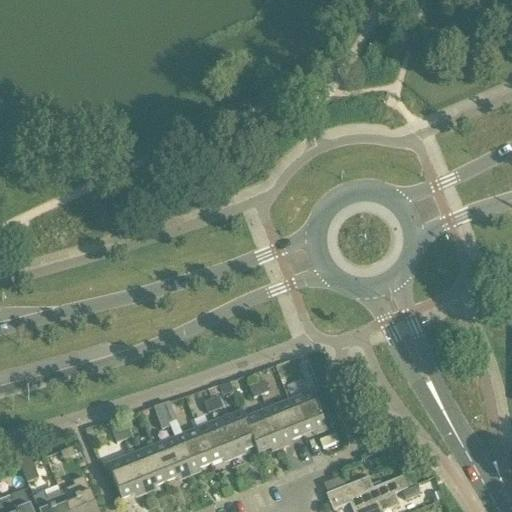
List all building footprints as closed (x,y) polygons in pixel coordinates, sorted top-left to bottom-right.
[(264,383),(256,386),(260,397),(268,394),(264,383)] [(256,386),(249,389),(253,400),(260,397),(256,386)] [(312,393),(289,402),(303,438),(319,431),(320,434),(327,432),(326,429),(334,426),(328,413),(321,416),(312,393)] [(218,399),(211,402),(215,413),(222,410),(218,399)] [(211,402),(203,405),(208,416),(215,413),(211,402)] [(289,402),(266,412),(281,450),(288,447),(287,444),(303,438),(289,402)] [(169,404),(161,407),(169,429),(176,426),(169,404)] [(161,407),(153,409),(162,432),(169,429),(161,407)] [(266,412),(245,420),(244,420),(255,447),(254,448),(257,456),(273,449),(275,452),(281,450),(266,412)] [(242,413),(219,422),(234,460),(240,457),(239,454),(254,448),(255,447),(244,420),(245,420),(242,413)] [(219,422),(196,431),(210,466),(226,459),(227,463),(234,460),(219,422)] [(126,428),(119,431),(123,442),(131,439),(126,428)] [(119,431),(112,434),(116,445),(123,442),(119,431)] [(196,431),(174,440),(189,478),(196,475),(194,472),(210,466),(196,431)] [(174,440),(152,449),(165,484),(181,477),(183,481),(189,478),(174,440)] [(393,446),(383,450),(388,461),(390,465),(400,460),(398,457),(393,446)] [(72,449),(60,454),(63,463),(75,458),(72,449)] [(152,449),(130,458),(145,496),(152,493),(150,490),(165,484),(152,449)] [(28,456),(17,461),(20,469),(32,464),(28,456)] [(130,458),(107,467),(120,502),(137,495),(138,499),(145,496),(130,458)] [(32,464),(20,469),(23,477),(35,472),(32,464)] [(35,472),(23,477),(27,485),(38,480),(35,472)] [(368,479),(326,496),(331,511),(334,511),(349,506),(351,511),(353,511),(393,496),(402,492),(415,487),(410,476),(404,479),(403,477),(372,490),(368,479)] [(73,488),(60,494),(66,511),(96,511),(84,479),(72,484),(73,488)] [(419,496),(420,496),(416,486),(415,487),(402,492),(405,502),(419,496)] [(13,501),(0,506),(0,508),(1,511),(30,511),(23,493),(11,497),(13,501)] [(44,495),(32,499),(37,511),(66,511),(60,494),(46,499),(44,495)] [(386,511),(398,508),(393,496),(353,511),(386,511)]
